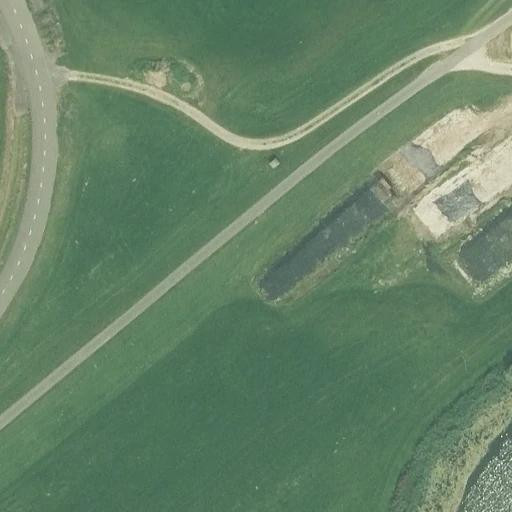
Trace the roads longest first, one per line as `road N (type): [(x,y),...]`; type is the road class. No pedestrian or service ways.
road 1 (unclassified): [(0,422),(458,57)]
road 2 (unclassified): [(33,84),(126,86),(237,144),(267,149),(420,51),(458,57)]
road 3 (unclassified): [(0,281),(34,209),(44,159),(33,84)]
